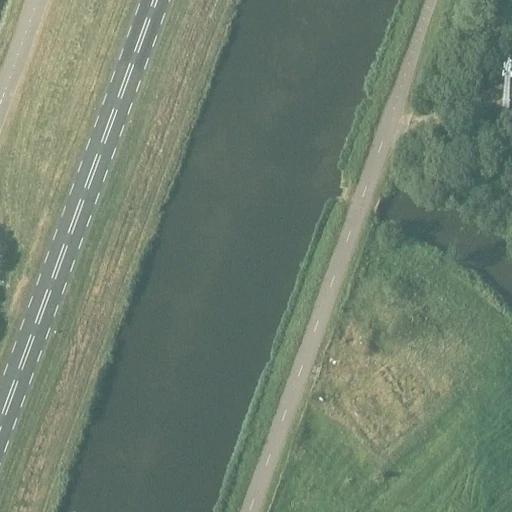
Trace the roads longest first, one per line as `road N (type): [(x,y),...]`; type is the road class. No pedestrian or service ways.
road 1 (unclassified): [(427,0),(246,511)]
road 2 (primary): [(0,417),(152,0)]
